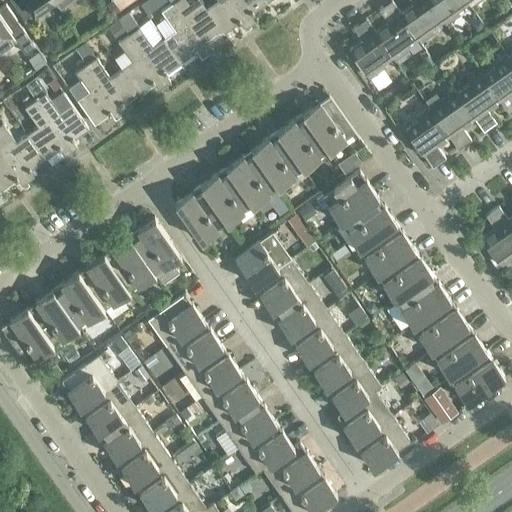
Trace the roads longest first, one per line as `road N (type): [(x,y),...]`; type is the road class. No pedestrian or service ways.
road 1 (residential): [(365,499),(146,189)]
road 2 (residential): [(146,189),(319,66)]
road 3 (residential): [(119,511),(0,351)]
road 4 (residential): [(424,213),(319,66)]
road 5 (residential): [(365,499),(511,395)]
road 6 (residential): [(0,293),(146,189)]
road 7 (residential): [(511,334),(424,213)]
